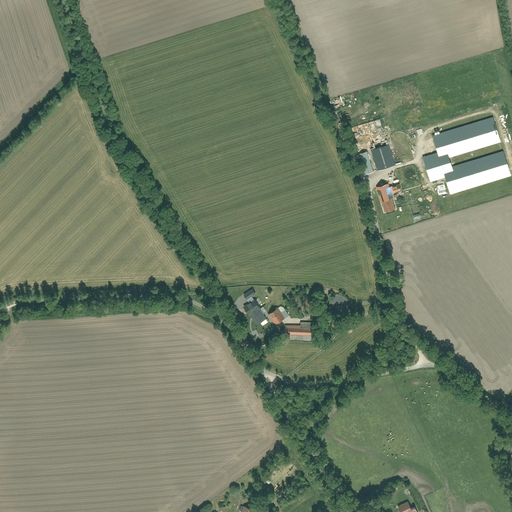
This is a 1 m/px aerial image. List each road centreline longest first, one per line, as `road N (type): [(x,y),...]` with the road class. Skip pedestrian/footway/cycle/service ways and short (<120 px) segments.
road 1 (unclassified): [(0,310),(19,302),(175,296),(226,325),(255,364)]
road 2 (unclassified): [(255,364),(310,387),(442,368),(511,408)]
road 3 (track): [(371,183),(278,0)]
road 4 (unclassified): [(255,364),(348,511)]
road 5 (track): [(398,326),(371,183),(389,177)]
